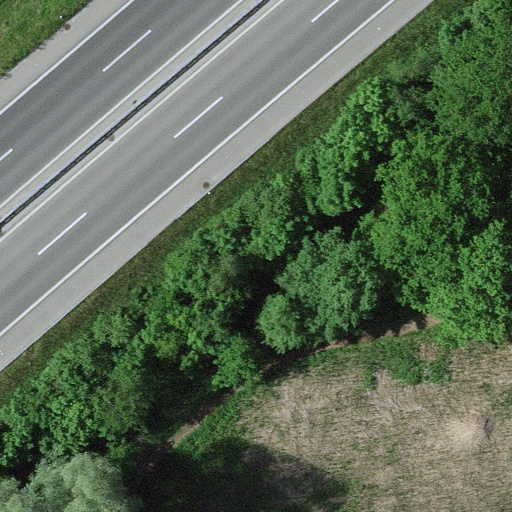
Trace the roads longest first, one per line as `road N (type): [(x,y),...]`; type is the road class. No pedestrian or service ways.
road 1 (motorway): [(0,288),(337,0)]
road 2 (motorway): [(186,0),(0,160)]
